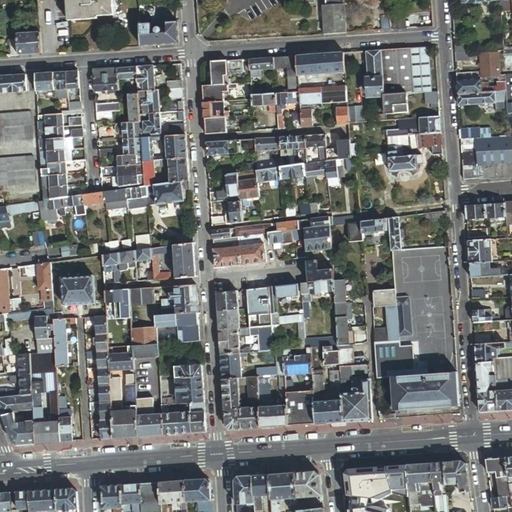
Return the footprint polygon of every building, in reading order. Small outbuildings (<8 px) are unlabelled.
[(66,0),(68,17),(75,16),(75,20),(97,19),(97,17),(114,16),(113,0),(66,0)] [(276,13),(275,5),(275,0),(274,0),(267,0),(268,16),(276,16),(276,13)] [(344,0),(329,0),(329,4),(327,4),(329,34),(346,33),(344,0)] [(510,0),(501,0),(502,9),(502,10),(511,10),(510,0)] [(434,26),(433,11),(390,14),(390,15),(391,29),(434,26)] [(391,29),(390,15),(381,15),(382,30),(391,29)] [(152,24),(141,25),(142,47),(180,44),(178,22),(168,23),(169,33),(164,33),(163,29),(163,28),(162,28),(162,27),(161,27),(160,27),(159,27),(159,28),(158,28),(157,29),(157,30),(157,34),(152,34),(152,24)] [(19,55),(42,54),(41,33),(18,34),(18,39),(19,55)] [(11,56),(19,55),(18,39),(10,40),(11,56)] [(471,42),(455,43),(456,53),(472,52),(471,42)] [(432,93),(429,47),(410,48),(414,94),(432,93)] [(414,94),(410,48),(382,50),(384,77),(385,95),(414,94)] [(384,77),(382,50),(367,51),(369,78),(384,77)] [(353,58),(353,52),(345,53),(345,61),(348,61),(350,61),(349,58),(353,58)] [(477,59),(476,52),(472,52),(456,53),(457,62),(471,61),(471,60),(477,59)] [(345,61),(345,53),(297,56),(298,64),(299,76),(346,73),(346,70),(345,61)] [(481,55),(482,77),(499,76),(498,53),(481,55)] [(298,64),(297,56),(274,58),(275,66),(284,65),(298,64)] [(275,66),(274,58),(250,59),(251,72),(275,71),(275,66)] [(251,72),(250,59),(243,60),(243,72),(251,72)] [(212,62),(214,86),(226,85),(226,77),(228,76),(227,61),(212,62)] [(299,76),(298,64),(284,65),(284,68),(290,68),(291,76),(299,76)] [(156,90),(154,66),(143,67),(143,75),(138,76),(138,79),(138,83),(144,83),(145,91),(149,91),(156,90)] [(138,76),(138,67),(118,69),(118,80),(138,79),(138,76)] [(118,80),(118,69),(94,70),(95,92),(119,90),(118,80)] [(80,89),(79,71),(67,72),(68,89),(80,89)] [(68,89),(67,72),(55,73),(56,87),(56,90),(68,89)] [(56,87),(55,73),(36,74),(37,89),(56,87)] [(26,75),(0,76),(0,93),(27,91),(26,75)] [(300,92),(300,89),(299,76),(291,76),(292,92),(300,92)] [(369,96),(385,95),(384,77),(369,78),(368,78),(369,96)] [(459,93),(483,92),(483,87),(482,79),(481,79),(458,81),(459,93)] [(183,89),(183,80),(167,82),(168,90),(183,89)] [(229,89),(229,85),(228,85),(226,85),(214,86),(203,87),(204,103),(225,102),(226,102),(226,94),(229,94),(229,89)] [(300,100),(348,97),(347,86),(336,87),(324,88),(300,89),(300,92),(300,100)] [(68,89),(56,90),(57,99),(69,98),(68,89)] [(184,96),(183,89),(168,90),(168,97),(184,96)] [(156,90),(149,91),(149,99),(145,100),(143,100),(143,105),(150,105),(150,114),(151,114),(160,113),(159,90),(156,90)] [(497,103),(508,102),(507,91),(497,92),(497,103)] [(300,100),(300,92),(292,92),(284,93),(276,94),(277,106),(287,106),(301,105),(300,100)] [(497,92),(483,92),(459,93),(460,105),(497,103),(497,92)] [(277,106),(276,94),(267,94),(253,95),(254,108),(277,106)] [(141,114),(139,95),(131,95),(129,95),(131,122),(134,122),(141,122),(141,114)] [(348,102),(348,97),(300,100),(301,105),(301,106),(335,103),(348,102)] [(120,111),(120,102),(96,104),(97,112),(112,111),(120,111)] [(226,111),(225,102),(204,103),(205,119),(226,118),(226,111)] [(70,111),(82,111),(81,103),(69,103),(70,111)] [(349,124),(349,123),(348,108),(348,107),(335,108),(336,125),(349,124)] [(363,122),(363,116),(363,107),(348,108),(349,123),(363,122)] [(112,111),(97,112),(97,121),(113,120),(112,111)] [(293,128),(302,128),(301,113),(301,112),(292,112),(293,128)] [(302,128),(313,127),(312,112),(301,113),(302,128)] [(0,141),(32,140),(30,113),(0,114),(0,141)] [(160,113),(151,114),(151,122),(144,122),(145,133),(152,132),(152,135),(162,134),(160,113)] [(150,114),(144,114),(141,114),(141,122),(142,138),(152,138),(162,137),(162,134),(152,135),(152,132),(145,133),(144,122),(151,122),(151,114),(150,114)] [(64,127),(63,115),(61,115),(58,115),(39,117),(40,128),(41,128),(44,128),(46,128),(64,127)] [(442,133),(440,116),(420,118),(420,119),(421,128),(414,128),(410,128),(410,135),(442,133)] [(70,126),(83,125),(82,117),(70,118),(70,126)] [(228,133),(227,118),(226,118),(205,119),(207,134),(228,133)] [(131,122),(123,123),(123,124),(123,134),(124,140),(135,139),(134,122),(131,122)] [(142,138),(141,122),(134,122),(135,139),(142,138)] [(186,135),(186,125),(174,125),(175,133),(175,136),(186,135)] [(481,180),(511,177),(511,163),(477,165),(476,141),(487,141),(487,137),(511,135),(511,125),(461,128),(465,179),(481,178),(481,180)] [(64,139),(64,127),(46,128),(44,128),(41,128),(40,128),(41,140),(43,140),(47,140),(64,139)] [(388,136),(405,135),(410,135),(410,128),(391,130),(388,130),(388,136)] [(70,138),(83,137),(83,129),(69,130),(70,138)] [(442,145),(442,133),(410,135),(405,135),(405,143),(406,146),(411,150),(433,146),(442,145)] [(325,138),(325,134),(306,136),(307,148),(323,147),(326,147),(325,138)] [(188,158),(186,135),(175,136),(166,137),(166,140),(167,156),(168,159),(169,159),(188,158)] [(405,143),(405,135),(388,136),(389,143),(405,143)] [(511,135),(487,137),(487,141),(476,141),(477,165),(511,163),(511,135)] [(307,148),(306,136),(293,137),(294,149),(307,148)] [(71,146),(84,145),(83,137),(70,138),(71,146)] [(294,149),(293,137),(281,138),(281,150),(294,149)] [(143,155),(142,138),(135,139),(136,155),(143,155)] [(153,141),(152,138),(142,138),(143,155),(144,161),(154,160),(154,155),(153,141)] [(281,150),(281,138),(256,139),(256,145),(257,152),(265,151),(281,150)] [(65,139),(47,140),(48,151),(65,150),(65,139)] [(135,139),(124,140),(125,156),(136,155),(135,139)] [(345,159),(351,158),(350,143),(350,139),(340,140),(339,140),(340,148),(341,160),(345,159)] [(228,147),(228,142),(207,143),(208,155),(229,154),(228,147)] [(355,158),(359,157),(358,142),(350,143),(351,158),(355,158)] [(389,143),(389,148),(397,147),(398,152),(399,157),(406,156),(406,146),(405,143),(389,143)] [(443,154),(442,145),(433,146),(433,154),(443,154)] [(307,148),(294,149),(294,157),(295,161),(304,159),(305,165),(308,164),(307,148)] [(327,161),(336,160),(341,160),(340,148),(331,149),(326,149),(327,161)] [(115,149),(100,151),(100,158),(116,157),(115,149)] [(65,150),(48,151),(48,152),(48,156),(49,163),(66,162),(65,150)] [(266,158),(265,151),(257,152),(258,165),(258,171),(263,171),(262,159),(266,158)] [(398,152),(389,153),(389,154),(390,157),(390,165),(391,172),(419,170),(418,164),(417,156),(406,156),(399,157),(398,152)] [(125,156),(118,157),(118,167),(137,165),(136,155),(125,156)] [(144,165),(144,161),(143,155),(136,155),(137,165),(144,165)] [(0,185),(34,184),(33,158),(0,158),(0,185)] [(189,171),(188,158),(169,159),(169,160),(169,166),(170,172),(189,171)] [(351,158),(345,159),(347,172),(357,171),(355,158),(351,158)] [(145,175),(145,184),(146,187),(148,187),(155,186),(154,167),(154,160),(144,161),(144,165),(145,175)] [(338,178),(336,160),(327,161),(326,162),(326,166),(327,175),(328,179),(338,178)] [(49,163),(49,164),(49,168),(50,174),(50,175),(67,174),(66,162),(49,163)] [(137,165),(118,167),(119,177),(138,175),(137,165)] [(145,175),(144,165),(137,165),(138,175),(145,175)] [(305,169),(305,165),(295,166),(286,167),(283,168),(281,168),(282,181),(307,177),(305,169)] [(327,175),(326,166),(305,169),(307,177),(307,178),(327,175)] [(282,181),(281,168),(273,169),(263,171),(258,171),(257,172),(259,184),(282,181)] [(171,180),(189,177),(189,171),(170,172),(171,180)] [(260,198),(259,184),(257,172),(248,173),(237,174),(240,195),(240,198),(241,200),(260,198)] [(67,174),(50,175),(50,176),(50,186),(50,187),(68,185),(67,174)] [(240,195),(237,174),(226,176),(228,190),(229,196),(240,195)] [(120,187),(138,185),(138,175),(119,177),(120,187)] [(155,186),(157,205),(184,202),(182,186),(182,182),(171,183),(155,186)] [(50,187),(51,187),(51,195),(52,201),(64,199),(68,198),(68,185),(50,187)] [(157,205),(155,186),(148,187),(148,197),(149,207),(157,205)] [(148,187),(146,187),(127,190),(128,200),(130,200),(148,197),(148,187)] [(128,200),(127,190),(106,193),(107,203),(127,200),(128,200)] [(230,201),(229,196),(228,190),(212,192),(212,202),(229,201),(230,201)] [(107,203),(106,193),(84,196),(85,205),(85,206),(107,203)] [(85,205),(84,196),(68,198),(64,199),(65,208),(76,206),(85,205)] [(149,207),(148,197),(130,200),(132,201),(132,206),(128,207),(128,208),(128,210),(149,207)] [(46,201),(44,202),(45,210),(45,211),(46,211),(57,209),(59,209),(65,208),(64,199),(52,201),(46,201)] [(127,200),(107,203),(107,210),(128,208),(128,207),(127,207),(127,200)] [(40,210),(38,202),(7,207),(9,215),(39,211),(40,210)] [(232,225),(243,223),(241,202),(233,203),(230,203),(232,216),(232,225)] [(318,203),(311,204),(311,206),(313,215),(319,215),(318,203)] [(507,216),(507,204),(487,205),(488,218),(500,217),(507,216)] [(77,217),(86,216),(85,206),(85,205),(76,206),(77,217)] [(488,218),(487,205),(467,206),(467,219),(488,218)] [(303,217),(313,215),(311,206),(302,208),(303,217)] [(9,215),(7,207),(0,207),(0,223),(10,222),(11,222),(9,215)] [(297,217),(296,208),(286,209),(286,211),(287,218),(297,217)] [(57,209),(46,211),(47,219),(41,219),(42,222),(58,219),(57,209)] [(382,219),(381,210),(362,212),(363,221),(382,219)] [(441,212),(425,215),(426,224),(442,222),(441,212)] [(213,227),(232,225),(232,216),(213,218),(213,227)] [(349,224),(363,222),(362,216),(334,220),(335,225),(349,224)] [(401,221),(400,217),(390,219),(392,231),(393,251),(400,251),(403,251),(401,221)] [(331,226),(330,218),(312,220),(313,228),(331,226)] [(386,232),(384,219),(363,222),(364,234),(386,232)] [(298,222),(277,225),(278,232),(283,232),(293,231),(299,230),(298,222)] [(364,234),(363,222),(349,224),(350,232),(351,242),(364,241),(364,234)] [(350,232),(349,224),(331,227),(331,234),(350,232)] [(272,233),(271,225),(253,227),(254,235),(264,234),(269,234),(272,233)] [(331,227),(331,226),(313,228),(305,229),(307,246),(307,252),(333,249),(331,234),(331,227)] [(254,235),(253,227),(236,229),(236,234),(236,238),(238,237),(254,235)] [(488,236),(488,227),(469,229),(470,237),(488,236)] [(231,235),(231,230),(213,232),(214,240),(232,238),(231,235)] [(302,238),(301,230),(299,230),(293,231),(294,239),(302,238)] [(293,231),(283,232),(284,243),(284,244),(294,243),(294,239),(293,231)] [(278,232),(272,233),(269,234),(270,245),(274,244),(280,243),(284,243),(283,232),(278,232)] [(264,234),(254,235),(238,237),(239,247),(265,244),(264,234)] [(239,247),(238,237),(236,238),(232,238),(214,240),(215,249),(239,247)] [(138,240),(138,251),(152,249),(151,240),(138,240)] [(493,262),(492,240),(469,241),(470,263),(490,262),(493,262)] [(123,250),(131,248),(131,241),(123,241),(123,250)] [(111,251),(120,250),(119,242),(111,243),(111,250),(111,251)] [(196,277),(194,243),(174,246),(177,279),(196,277)] [(241,266),(267,263),(265,244),(239,247),(241,266)] [(71,257),(79,256),(77,245),(70,245),(70,250),(71,257)] [(91,254),(98,253),(97,245),(90,246),(91,254)] [(308,258),(307,252),(307,246),(297,247),(298,259),(308,258)] [(169,253),(169,247),(152,249),(152,261),(153,271),(154,280),(174,279),(173,276),(171,276),(170,273),(160,274),(159,254),(169,253)] [(216,269),(241,266),(239,247),(215,249),(216,269)] [(152,261),(152,249),(138,251),(136,252),(137,263),(152,261)] [(61,258),(71,257),(70,250),(60,252),(61,258)] [(137,263),(136,252),(120,254),(121,265),(130,264),(133,263),(134,263),(137,263)] [(121,265),(120,254),(104,256),(105,267),(121,265)] [(311,283),(335,280),(334,270),(328,270),(319,270),(319,261),(308,262),(310,283),(311,283)] [(491,269),(490,262),(470,263),(472,277),(501,275),(501,268),(491,269)] [(53,290),(51,264),(38,266),(39,276),(39,291),(42,291),(52,290),(53,290)] [(39,276),(38,266),(25,268),(26,275),(29,277),(39,276)] [(8,315),(10,315),(9,301),(7,270),(0,271),(0,316),(4,316),(8,315)] [(94,276),(63,278),(65,306),(96,304),(94,276)] [(336,291),(335,280),(311,283),(311,294),(336,291)] [(336,282),(336,292),(346,292),(345,281),(336,282)] [(311,294),(311,283),(310,283),(303,284),(304,295),(311,294)] [(300,297),(299,284),(278,287),(279,299),(300,297)] [(199,313),(197,285),(176,286),(176,293),(177,300),(177,308),(178,315),(199,313)] [(279,299),(278,287),(270,288),(271,300),(279,299)] [(156,294),(155,288),(131,289),(132,304),(156,303),(156,300),(156,294)] [(269,288),(262,289),(263,300),(270,299),(269,288)] [(397,305),(396,288),(377,290),(376,290),(375,290),(375,291),(374,291),(374,292),(374,293),(374,295),(375,307),(388,306),(397,305)] [(263,300),(262,289),(249,290),(251,316),(271,315),(270,299),(263,300)] [(473,298),(486,297),(486,289),(472,291),(473,298)] [(53,302),(52,290),(42,291),(42,303),(44,303),(53,302)] [(124,290),(106,291),(107,302),(124,301),(124,290)] [(240,310),(238,291),(218,293),(219,312),(240,310)] [(336,303),(347,302),(346,292),(336,292),(336,303)] [(311,294),(304,295),(304,303),(310,302),(312,302),(311,294)] [(9,301),(10,315),(22,313),(20,299),(9,301)] [(163,309),(177,308),(177,300),(172,300),(172,299),(162,300),(163,309)] [(280,313),(279,299),(271,300),(272,314),(280,313)] [(414,337),(411,299),(410,299),(397,300),(400,338),(414,337)] [(45,310),(54,308),(53,301),(53,302),(44,303),(45,310)] [(349,332),(347,302),(336,303),(339,337),(340,346),(350,345),(349,332)] [(389,332),(399,331),(397,305),(388,306),(389,327),(389,332)] [(55,328),(55,321),(54,308),(45,310),(22,313),(10,315),(8,315),(9,318),(9,322),(37,319),(37,318),(48,317),(49,326),(53,325),(53,326),(54,326),(55,327),(55,328)] [(240,313),(240,310),(219,312),(221,330),(240,329),(241,329),(240,313)] [(475,323),(493,322),(493,317),(486,317),(486,310),(474,311),(475,323)] [(200,325),(199,313),(178,315),(178,327),(180,327),(200,325)] [(281,324),(280,318),(280,313),(272,314),(272,315),(273,326),(274,334),(281,333),(281,324)] [(178,327),(178,315),(158,316),(158,328),(167,328),(178,327)] [(257,328),(273,326),(272,315),(271,315),(251,316),(250,316),(251,328),(257,328)] [(55,329),(55,328),(55,327),(54,326),(53,326),(53,325),(49,326),(48,317),(37,318),(37,319),(38,341),(50,340),(49,331),(53,331),(54,331),(54,330),(55,330),(55,329)] [(109,334),(108,317),(96,318),(96,326),(97,335),(109,334)] [(96,318),(87,319),(87,327),(96,326),(96,318)] [(69,364),(66,320),(55,321),(55,328),(56,353),(57,368),(69,367),(69,364)] [(306,322),(298,322),(300,350),(306,349),(308,349),(307,339),(306,322)] [(167,331),(158,332),(159,345),(201,342),(200,325),(180,327),(181,330),(167,331)] [(268,352),(275,351),(275,344),(274,334),(273,326),(257,328),(258,333),(266,332),(268,352)] [(375,331),(376,344),(400,342),(399,331),(389,332),(389,327),(386,330),(375,331)] [(38,354),(56,353),(55,328),(55,329),(55,330),(54,330),(54,331),(53,331),(49,331),(50,340),(38,341),(38,354)] [(159,345),(158,332),(158,328),(133,330),(134,346),(147,346),(159,345)] [(240,334),(240,329),(221,330),(222,355),(241,354),(241,350),(240,338),(240,334)] [(258,333),(240,334),(240,338),(259,336),(260,352),(268,352),(266,332),(258,333)] [(110,351),(109,348),(109,343),(109,334),(97,335),(97,341),(97,346),(98,352),(110,351)] [(340,346),(339,337),(307,339),(308,349),(312,349),(325,348),(335,347),(340,346)] [(511,343),(485,344),(476,345),(477,363),(495,362),(495,359),(498,359),(499,359),(499,358),(498,353),(498,348),(505,348),(511,347),(511,345),(511,343)] [(160,358),(159,345),(147,346),(147,358),(160,358)] [(350,345),(340,346),(340,352),(341,365),(341,366),(354,366),(353,345),(350,345)] [(147,358),(147,346),(134,346),(135,354),(135,359),(147,358)] [(325,353),(325,348),(312,349),(313,355),(313,364),(319,364),(322,363),(321,353),(325,353)] [(292,350),(285,351),(286,375),(314,373),(314,371),(313,364),(313,355),(309,356),(297,356),(297,355),(292,355),(292,350)] [(110,355),(110,351),(98,352),(99,369),(111,368),(110,355)] [(286,375),(285,351),(278,351),(279,370),(279,376),(280,376),(286,375)] [(341,365),(340,352),(335,352),(325,353),(326,366),(341,365)] [(57,368),(56,353),(38,354),(31,355),(32,375),(58,374),(57,368)] [(135,359),(135,354),(128,354),(114,355),(110,355),(111,368),(111,372),(132,371),(135,371),(136,370),(135,359)] [(242,357),(241,354),(222,355),(224,380),(240,379),(243,379),(242,357)] [(32,375),(31,355),(19,356),(19,361),(21,376),(32,375)] [(495,367),(495,362),(477,363),(478,377),(491,376),(491,372),(496,372),(495,367)] [(203,376),(203,365),(202,365),(175,367),(176,378),(203,376)] [(353,376),(371,375),(370,365),(354,366),(341,366),(342,372),(342,376),(349,376),(353,376)] [(70,381),(69,368),(58,369),(59,384),(70,383),(70,381)] [(78,368),(69,368),(70,381),(79,381),(78,368)] [(100,386),(112,385),(111,378),(111,372),(111,368),(99,369),(99,374),(100,381),(100,386)] [(343,396),(342,384),(342,376),(342,372),(331,372),(333,397),(343,396)] [(461,406),(458,373),(393,377),(396,411),(461,406)] [(22,397),(34,395),(33,389),(32,375),(21,376),(22,392),(22,397)] [(128,386),(137,386),(136,375),(136,376),(132,376),(127,376),(128,386)] [(496,381),(496,378),(496,375),(491,376),(478,377),(479,392),(497,391),(496,381)] [(205,403),(203,376),(176,378),(177,399),(178,405),(184,404),(190,404),(205,403)] [(325,376),(314,377),(314,383),(315,391),(315,398),(320,397),(326,397),(325,376)] [(342,376),(342,384),(348,384),(350,384),(349,376),(342,376)] [(269,382),(269,377),(259,378),(260,397),(270,396),(269,382)] [(113,403),(113,405),(121,405),(119,378),(111,378),(112,385),(113,403)] [(260,397),(259,378),(258,378),(249,378),(249,381),(250,388),(250,395),(251,408),(261,408),(261,406),(260,397)] [(240,382),(240,379),(224,380),(228,429),(230,431),(263,428),(261,408),(251,408),(249,409),(246,409),(242,409),(240,382)] [(345,422),(373,420),(371,380),(364,381),(364,379),(353,380),(354,387),(348,388),(348,384),(342,384),(343,396),(343,401),(345,422)] [(511,389),(511,379),(496,381),(497,391),(511,389)] [(315,391),(314,383),(307,384),(307,392),(315,391)] [(101,404),(113,403),(112,385),(100,386),(100,391),(101,398),(101,404)] [(133,407),(138,407),(138,400),(137,386),(128,386),(129,408),(133,407)] [(499,411),(511,410),(511,389),(497,391),(499,411)] [(315,398),(315,391),(307,392),(295,392),(288,393),(288,394),(289,407),(316,405),(315,398)] [(481,413),(499,411),(497,391),(479,392),(481,413)] [(60,410),(59,393),(53,394),(52,394),(53,418),(54,418),(56,423),(60,423),(60,418),(60,410)] [(263,428),(290,426),(289,407),(288,394),(281,394),(282,406),(273,407),(261,408),(263,428)] [(31,412),(35,411),(34,395),(22,397),(8,398),(0,398),(0,408),(3,417),(14,414),(14,413),(31,412)] [(35,411),(35,419),(42,419),(43,419),(43,414),(42,400),(42,395),(34,395),(35,411)] [(260,397),(261,406),(270,405),(270,403),(270,396),(260,397)] [(345,422),(343,401),(333,402),(326,402),(320,402),(320,397),(315,398),(316,405),(317,424),(345,422)] [(138,400),(138,407),(139,417),(155,416),(154,399),(138,400)] [(102,420),(114,420),(113,405),(113,403),(101,404),(101,408),(102,415),(102,420)] [(206,413),(205,403),(190,404),(191,413),(206,413)] [(380,405),(380,415),(383,415),(389,414),(389,404),(380,405)] [(115,439),(140,437),(139,417),(138,407),(133,407),(133,411),(128,412),(121,412),(121,405),(113,405),(114,420),(115,439)] [(290,426),(317,424),(316,405),(289,407),(290,426)] [(60,410),(60,418),(72,417),(71,410),(60,410)] [(164,415),(165,435),(192,433),(191,413),(185,413),(170,414),(164,415)] [(207,432),(206,413),(191,413),(192,433),(207,432)] [(17,446),(36,444),(35,423),(32,423),(23,424),(22,419),(19,417),(15,418),(14,414),(3,417),(13,443),(17,446)] [(165,435),(164,415),(155,416),(139,417),(140,437),(165,435)] [(72,417),(60,418),(60,423),(62,443),(73,442),(72,417)] [(62,443),(60,423),(56,423),(49,423),(46,424),(41,424),(42,419),(35,419),(35,423),(36,444),(62,443)] [(103,439),(115,439),(114,420),(102,420),(103,439)] [(509,472),(506,459),(485,460),(487,474),(497,473),(509,472)] [(462,462),(445,463),(446,482),(447,485),(459,484),(461,494),(470,492),(466,464),(462,462)] [(446,482),(445,463),(432,464),(434,483),(434,491),(441,491),(441,485),(439,482),(446,482)] [(434,483),(432,464),(407,466),(409,483),(409,493),(417,492),(420,492),(420,484),(434,483)] [(409,483),(407,466),(348,470),(345,474),(349,511),(367,511),(366,487),(409,483)] [(315,472),(295,474),(297,499),(303,498),(322,496),(320,475),(315,472)] [(507,497),(511,496),(511,494),(511,486),(510,479),(509,472),(497,473),(500,498),(507,497)] [(297,499),(295,474),(269,475),(271,496),(272,511),(280,511),(280,510),(278,510),(277,505),(277,500),(290,499),(290,505),(292,504),(297,504),(297,499)] [(271,496),(269,475),(253,477),(254,498),(255,508),(255,511),(263,511),(262,497),(271,496)] [(254,498),(253,477),(238,478),(235,481),(236,499),(247,499),(254,498)] [(207,480),(186,483),(187,503),(196,503),(207,502),(207,511),(211,511),(211,483),(207,480)] [(442,500),(448,499),(447,485),(446,482),(439,482),(441,485),(441,491),(442,500)] [(187,503),(186,483),(161,484),(162,505),(168,504),(182,504),(187,503)] [(434,491),(434,483),(420,484),(420,492),(417,492),(418,506),(420,505),(421,508),(436,507),(435,502),(434,491)] [(162,505),(161,484),(142,485),(143,504),(143,510),(162,509),(162,505)] [(143,504),(142,485),(122,486),(123,510),(123,511),(131,511),(131,505),(134,505),(143,504)] [(123,510),(122,486),(102,487),(103,511),(112,510),(123,510)] [(73,490),(57,491),(59,511),(64,511),(71,511),(72,511),(78,510),(77,493),(73,490)] [(53,511),(59,511),(57,491),(30,493),(31,511),(30,511),(53,511)] [(410,496),(410,506),(418,506),(417,492),(409,493),(410,496)] [(31,511),(30,493),(18,494),(19,511),(31,511)] [(11,495),(0,495),(0,511),(12,511),(11,495)] [(507,497),(500,498),(492,500),(493,510),(509,508),(509,505),(507,497)] [(298,511),(305,511),(304,507),(303,498),(297,499),(297,504),(298,510),(298,511)] [(435,511),(449,511),(448,499),(442,500),(442,502),(435,502),(436,507),(435,511)] [(196,511),(207,511),(207,502),(196,503),(196,511)]
